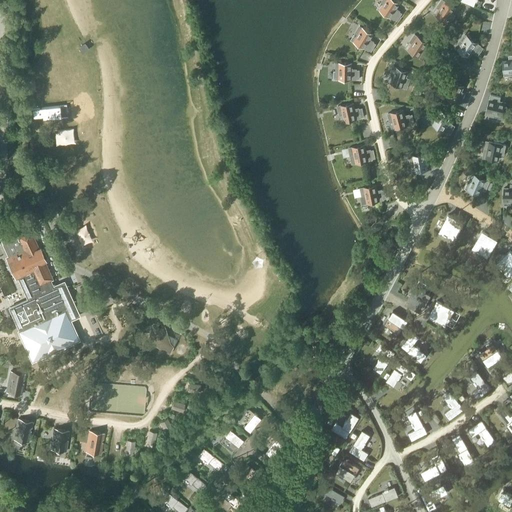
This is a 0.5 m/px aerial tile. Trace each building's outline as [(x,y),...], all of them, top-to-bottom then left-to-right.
[(383,3),(379,10),(394,20),(395,19),(400,12),(400,11),(396,9),(400,3),(394,0),(381,0),(381,2),(383,3)] [(438,8),(434,14),(449,25),(455,16),(451,13),(455,8),(443,0),(439,0),(436,6),(438,8)] [(356,34),(352,41),(368,51),(368,50),(373,42),(374,41),(370,39),(373,34),(359,25),(354,33),(356,34)] [(492,45),(494,32),(479,30),(477,42),(492,45)] [(411,43),(406,50),(422,60),(422,59),(427,51),(428,51),(424,48),(427,43),(413,34),(408,42),(411,43)] [(459,40),(454,47),(467,56),(470,51),(474,54),(475,53),(480,45),(466,35),(461,42),(459,40)] [(85,44),(79,48),(83,54),(89,49),(87,47),(86,45),(85,44)] [(483,47),(480,45),(475,53),(478,55),(483,47)] [(509,59),(503,60),(504,72),(511,71),(511,54),(509,55),(509,59)] [(335,62),(335,72),(338,72),(338,80),(356,80),(356,79),(357,70),(357,69),(352,69),(352,63),(335,62)] [(391,75),(389,83),(406,89),(410,79),(405,77),(408,71),(392,65),(389,74),(391,75)] [(447,88),(443,95),(459,103),(464,94),(459,92),(462,86),(448,79),(444,87),(447,88)] [(501,115),(504,103),(499,101),(500,97),(489,95),(485,111),(501,115)] [(353,103),(337,106),(339,114),(342,114),(344,122),(361,118),(361,117),(359,109),(359,108),(354,109),(353,103)] [(60,106),(32,109),(32,117),(42,116),(43,120),(61,118),(60,106)] [(435,117),(432,124),(447,132),(448,132),(452,124),(448,121),(451,115),(437,108),(433,116),(435,117)] [(403,109),(387,113),(390,122),(392,121),(394,129),(411,124),(411,123),(409,115),(409,114),(404,115),(403,109)] [(473,128),(478,130),(481,123),(476,120),(473,128)] [(494,137),(498,125),(486,120),(481,132),(494,137)] [(502,155),(504,145),(488,141),(484,158),(497,160),(498,154),(502,155)] [(364,144),(349,147),(351,156),(353,155),(355,163),(372,160),(372,159),(370,150),(370,149),(366,150),(364,144)] [(424,153),(409,156),(411,164),(413,164),(415,172),(432,169),(432,168),(430,160),(430,159),(426,160),(424,153)] [(511,165),(500,165),(500,177),(511,176),(511,165)] [(473,175),(466,190),(478,195),(481,190),(484,191),(489,182),(473,175)] [(376,184),(360,188),(362,196),(365,196),(366,203),(384,200),(384,199),(382,190),(377,191),(376,184)] [(502,187),(502,201),(511,201),(511,184),(510,184),(510,188),(502,187)] [(423,216),(438,222),(442,211),(428,205),(423,216)] [(447,214),(439,230),(454,238),(462,222),(447,214)] [(431,243),(436,231),(420,224),(415,235),(431,243)] [(16,230),(0,237),(0,238),(2,244),(8,257),(6,258),(16,279),(18,278),(27,299),(9,307),(17,326),(20,331),(19,331),(32,361),(79,340),(70,320),(79,316),(64,282),(53,287),(50,280),(52,280),(51,279),(43,261),(45,260),(40,248),(37,249),(30,231),(24,233),(18,236),(16,230)] [(488,254),(496,238),(480,231),(472,247),(488,254)] [(511,255),(508,252),(496,265),(509,277),(510,276),(511,274),(511,255)] [(401,264),(398,275),(411,279),(415,268),(401,264)] [(393,281),(388,291),(401,298),(406,288),(393,281)] [(421,282),(420,287),(429,291),(431,285),(421,282)] [(420,310),(429,295),(415,287),(406,302),(420,310)] [(445,324),(453,309),(437,301),(429,315),(445,324)] [(399,334),(408,321),(393,311),(384,324),(399,334)] [(425,355),(413,346),(419,338),(412,332),(401,347),(420,361),(425,355)] [(422,344),(430,352),(441,341),(433,334),(422,344)] [(381,373),(395,353),(380,343),(375,350),(384,355),(375,368),(381,373)] [(501,358),(493,344),(479,353),(488,367),(501,358)] [(416,374),(398,362),(386,380),(393,385),(401,373),(411,380),(416,374)] [(211,378),(211,369),(200,368),(199,377),(211,378)] [(507,385),(511,380),(511,369),(502,378),(507,385)] [(491,389),(476,370),(469,375),(478,388),(471,393),(476,400),(491,389)] [(166,395),(178,396),(182,373),(170,371),(166,395)] [(10,372),(6,392),(21,395),(23,384),(22,384),(22,380),(24,380),(25,374),(10,372)] [(201,393),(202,384),(190,383),(189,392),(201,393)] [(464,409),(451,391),(443,397),(452,408),(444,413),(449,420),(464,409)] [(183,412),(185,404),(174,401),(171,409),(183,412)] [(387,414),(395,412),(393,404),(386,405),(387,414)] [(511,415),(504,406),(497,412),(507,424),(506,425),(511,432),(511,415)] [(250,432),(261,418),(248,408),(237,422),(250,432)] [(417,412),(416,411),(409,415),(416,429),(407,433),(411,441),(427,433),(419,416),(417,412)] [(346,439),(358,420),(351,416),(344,427),(335,422),(331,429),(346,439)] [(401,417),(392,419),(394,429),(402,427),(401,417)] [(172,428),(166,418),(159,422),(165,433),(172,428)] [(18,419),(13,439),(28,443),(30,431),(28,431),(29,427),(31,428),(32,422),(18,419)] [(494,441),(482,420),(467,429),(471,437),(478,432),(487,446),(494,441)] [(54,429),(51,449),(65,452),(67,440),(65,440),(66,436),(67,436),(68,431),(54,429)] [(233,453),(243,440),(229,429),(219,441),(233,453)] [(89,431),(86,452),(100,454),(102,442),(100,442),(101,439),(102,439),(103,433),(89,431)] [(155,445),(158,433),(149,431),(146,442),(155,445)] [(368,453),(361,448),(369,435),(361,431),(349,451),(364,461),(368,453)] [(271,457),(282,443),(270,433),(258,447),(271,457)] [(472,460),(459,435),(452,439),(459,452),(458,453),(464,464),(472,460)] [(332,461),(340,447),(325,438),(316,452),(332,461)] [(135,453),(136,441),(127,441),(126,453),(135,453)] [(224,464),(204,448),(198,455),(218,471),(224,464)] [(417,449),(407,454),(410,462),(421,458),(417,449)] [(446,470),(439,453),(431,457),(435,466),(419,473),(423,480),(446,470)] [(359,468),(344,458),(336,472),(351,482),(359,468)] [(239,487),(253,469),(247,464),(233,481),(239,487)] [(318,477),(299,464),(294,471),(314,484),(318,477)] [(207,485),(187,468),(181,475),(201,492),(207,485)] [(159,484),(155,489),(163,495),(167,490),(159,484)] [(345,496),(325,485),(321,492),(341,503),(345,496)] [(428,511),(436,508),(431,499),(447,492),(443,485),(420,496),(428,511)] [(398,496),(393,486),(381,491),(382,493),(368,499),(371,508),(398,496)] [(242,502),(225,488),(220,494),(237,509),(242,502)] [(184,511),(188,508),(167,491),(161,498),(178,511),(184,511)] [(301,504),(283,491),(278,497),(296,511),(301,504)] [(511,496),(502,491),(498,500),(510,506),(510,505),(511,506),(511,496)]
